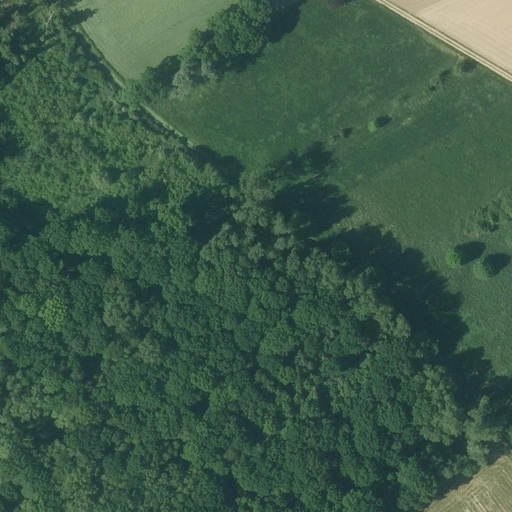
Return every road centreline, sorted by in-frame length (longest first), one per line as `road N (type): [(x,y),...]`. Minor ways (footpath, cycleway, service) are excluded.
road 1 (track): [(0,187),(298,511)]
road 2 (track): [(511,83),(374,0)]
